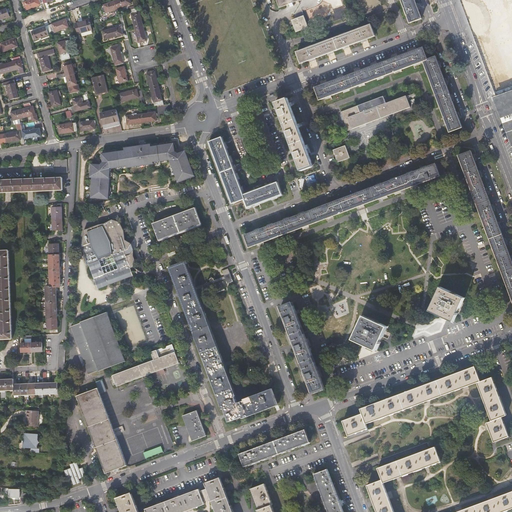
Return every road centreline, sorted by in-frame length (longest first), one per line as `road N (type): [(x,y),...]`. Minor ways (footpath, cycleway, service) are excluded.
road 1 (residential): [(227,227),(443,147)]
road 2 (residential): [(280,242),(449,178),(443,147)]
road 3 (residential): [(405,37),(212,109)]
road 4 (residential): [(221,442),(153,254)]
road 5 (residential): [(511,333),(335,400)]
road 6 (residential): [(280,242),(335,400)]
road 7 (residential): [(296,414),(239,257)]
road 8 (residential): [(193,122),(53,147)]
road 9 (residential): [(213,191),(129,209),(153,254)]
road 10 (residential): [(221,442),(94,489)]
road 11 (residential): [(20,24),(53,147)]
